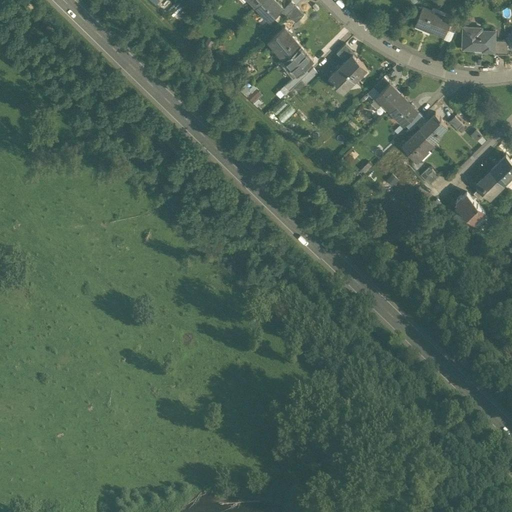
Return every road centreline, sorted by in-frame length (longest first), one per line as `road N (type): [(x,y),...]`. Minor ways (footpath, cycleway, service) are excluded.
road 1 (track): [(511,478),(20,0)]
road 2 (secondary): [(511,432),(65,0)]
road 3 (track): [(140,0),(511,359)]
road 4 (residential): [(511,75),(464,78),(427,67),(391,51),(330,0)]
